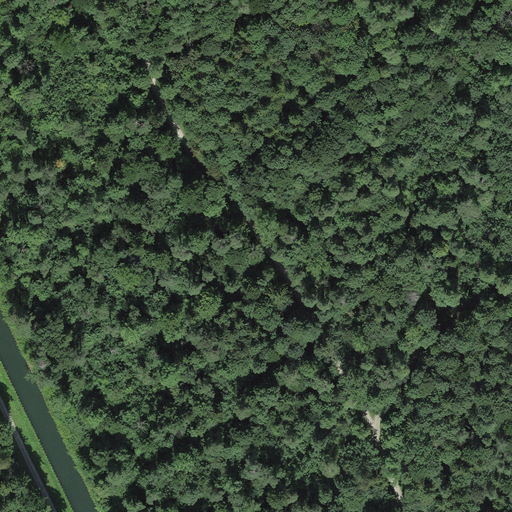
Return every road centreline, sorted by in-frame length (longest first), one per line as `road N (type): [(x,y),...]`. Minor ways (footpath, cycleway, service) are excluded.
road 1 (track): [(417,511),(315,298),(187,123),(135,0)]
road 2 (track): [(377,417),(511,269)]
road 3 (track): [(0,395),(54,511)]
